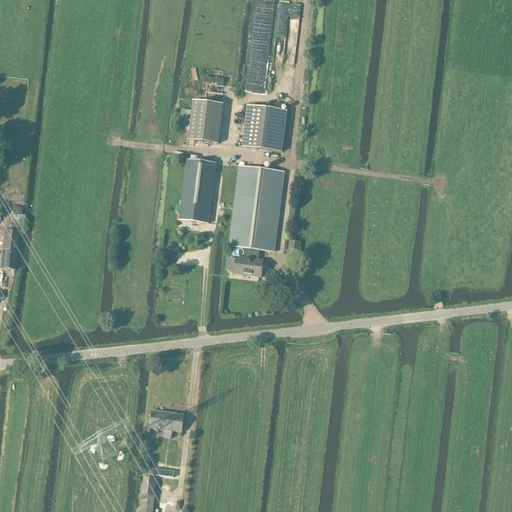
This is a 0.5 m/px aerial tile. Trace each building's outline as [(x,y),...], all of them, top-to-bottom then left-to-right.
[(193,101),(188,142),(219,146),(224,105),(193,101)] [(247,107),(242,148),(283,154),(288,112),(247,107)] [(186,161),(179,221),(200,224),(208,225),(216,165),(216,164),(207,163),(186,161)] [(231,232),(229,247),(245,249),(244,259),(236,258),(234,275),(261,279),(263,262),(256,261),(257,251),(273,253),(284,173),(250,169),(240,168),(239,168),(231,232)] [(3,232),(0,265),(0,269),(15,271),(18,233),(3,232)] [(290,242),(288,256),(292,256),(298,257),(300,243),(298,243),(293,243),(291,242),(290,242)] [(150,419),(149,429),(164,431),(163,437),(171,438),(172,432),(181,434),(183,416),(151,412),(151,417),(150,417),(149,419),(150,419)]
